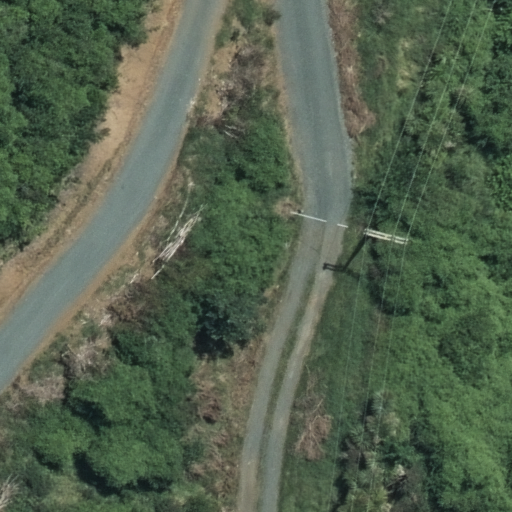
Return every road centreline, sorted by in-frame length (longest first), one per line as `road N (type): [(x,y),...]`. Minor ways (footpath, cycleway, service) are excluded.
road 1 (track): [(312,0),(315,203),(257,421),(248,511)]
road 2 (track): [(233,0),(205,70),(111,244),(0,384)]
